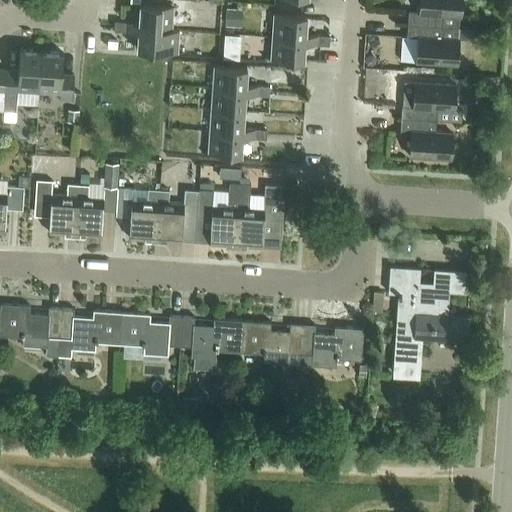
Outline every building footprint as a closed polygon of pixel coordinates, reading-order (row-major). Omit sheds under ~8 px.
[(407,23),(459,27),(461,0),(419,0),(418,11),(408,11),(407,23)] [(138,22),(138,27),(171,29),(173,6),(140,4),(138,22)] [(242,26),(243,10),(225,9),(225,25),(242,26)] [(274,14),(272,37),(305,39),(306,34),(307,16),(274,14)] [(114,25),(114,30),(126,31),(126,21),(114,20),(114,25)] [(126,21),(126,31),(138,32),(138,27),(138,22),(126,21)] [(457,65),(459,27),(407,23),(406,36),(417,37),(416,62),(457,65)] [(138,32),(136,50),(177,53),(179,30),(171,29),(138,27),(138,32)] [(305,39),(305,44),(317,45),(318,35),(306,34),(305,39)] [(318,35),(317,45),(329,46),(329,41),(330,36),(318,35)] [(272,37),(271,60),(304,62),(305,44),(305,39),(272,37)] [(38,91),(41,51),(19,50),(17,70),(5,69),(3,110),(16,111),(18,89),(38,91)] [(41,51),(38,91),(59,92),(59,100),(71,101),(73,74),(62,73),(63,53),(41,51)] [(215,64),(213,87),(246,89),(247,84),(248,66),(215,64)] [(402,118),(436,120),(437,109),(454,110),(456,84),(414,81),(413,106),(403,105),(402,118)] [(246,89),(246,94),(258,95),(259,85),(247,84),(246,89)] [(259,85),(258,95),(270,96),(270,91),(271,86),(259,85)] [(213,87),(212,108),(245,110),(246,94),(246,89),(213,87)] [(212,108),(210,129),(243,131),(244,127),(245,110),(212,108)] [(68,109),(68,121),(79,122),(79,109),(68,109)] [(435,131),(436,120),(402,118),(401,130),(411,131),(409,156),(450,159),(452,133),(435,131)] [(243,131),(243,136),(255,137),(256,127),(244,127),(243,131)] [(256,127),(255,137),(267,138),(267,133),(268,129),(256,127)] [(210,129),(209,152),(242,154),(243,136),(243,131),(210,129)] [(106,161),(104,185),(117,186),(119,162),(106,161)] [(230,167),(229,178),(240,178),(240,167),(230,167)] [(81,173),(80,182),(89,182),(90,173),(81,173)] [(0,229),(4,230),(6,208),(23,209),(24,187),(28,187),(29,177),(19,177),(18,186),(7,185),(6,193),(0,192),(0,229)] [(75,233),(79,183),(68,182),(67,195),(50,194),(51,179),(36,178),(33,214),(48,215),(47,231),(75,233)] [(236,244),(241,182),(230,181),(228,206),(213,205),(214,189),(200,187),(197,219),(211,220),(210,242),(236,244)] [(249,208),(251,182),(241,182),(236,244),(261,246),(263,227),(282,228),(284,197),(280,197),(281,185),(266,183),(264,209),(249,208)] [(79,183),(75,233),(101,235),(104,197),(89,196),(89,184),(79,183)] [(155,238),(159,189),(150,188),(148,188),(147,201),(131,200),(129,237),(155,238)] [(197,219),(199,189),(185,189),(184,203),(169,202),(170,190),(159,189),(155,238),(181,240),(183,218),(197,219)] [(468,338),(469,316),(448,315),(449,291),(465,292),(467,270),(434,268),(433,281),(419,280),(420,267),(390,265),(388,291),(398,292),(393,375),(421,377),(424,336),(468,338)] [(61,324),(63,307),(50,306),(49,313),(30,312),(30,305),(2,303),(0,322),(0,335),(24,337),(23,344),(47,346),(47,354),(59,354),(59,350),(60,341),(60,337),(61,324)] [(93,316),(74,315),(74,308),(63,307),(61,324),(60,337),(60,341),(59,350),(59,354),(72,355),(73,348),(95,349),(96,342),(121,343),(123,311),(94,309),(93,316)] [(123,311),(121,343),(143,345),(143,352),(169,354),(169,345),(171,321),(170,321),(150,320),(151,313),(123,311)] [(170,321),(171,321),(169,345),(180,345),(182,316),(182,315),(170,314),(170,321)] [(182,316),(180,345),(192,346),(194,322),(195,322),(195,317),(195,316),(182,315),(182,316)] [(194,322),(192,346),(191,356),(194,356),(193,367),(215,369),(215,357),(216,357),(217,349),(241,351),(243,319),(214,317),(214,324),(195,322),(194,322)] [(301,353),(302,323),(290,322),(290,329),(271,327),(272,321),(243,319),(241,351),(265,353),(264,360),(289,362),(300,363),(301,353)] [(301,353),(300,363),(337,365),(337,357),(362,359),(364,327),(334,325),(334,332),(316,331),(316,324),(302,323),(301,353)] [(359,364),(358,376),(366,377),(367,365),(359,364)] [(297,409),(299,379),(286,378),(284,408),(297,409)] [(461,413),(463,390),(449,390),(448,412),(461,413)] [(37,396),(37,414),(53,414),(53,396),(37,396)] [(375,416),(376,401),(367,400),(366,415),(375,416)] [(182,409),(182,424),(196,424),(197,410),(182,409)]
